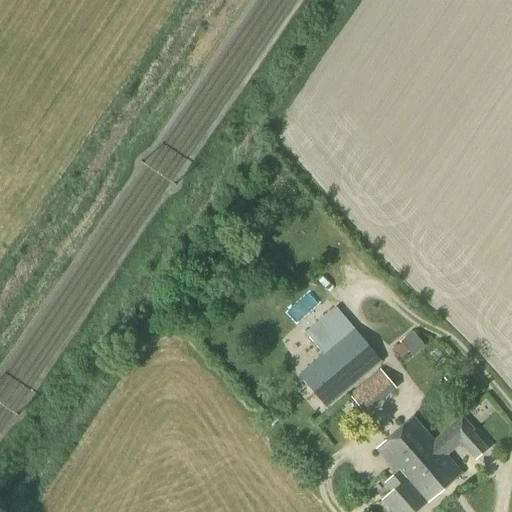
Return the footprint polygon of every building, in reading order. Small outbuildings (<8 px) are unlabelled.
[(311,222),(301,234),(313,243),(322,231),(311,222)] [(338,311),(307,337),(326,360),(335,371),(367,346),(354,331),(338,311)] [(326,360),(304,378),(313,389),(327,406),(381,363),(367,346),(335,371),(326,360)] [(349,395),(365,415),(396,390),(379,370),(349,395)] [(432,445),(445,459),(462,444),(476,461),(487,451),(461,420),(432,445)] [(398,474),(425,505),(459,475),(445,459),(432,445),(411,421),(377,451),(398,474)] [(416,511),(425,505),(398,474),(391,481),(398,489),(383,502),(391,511),(416,511)]
